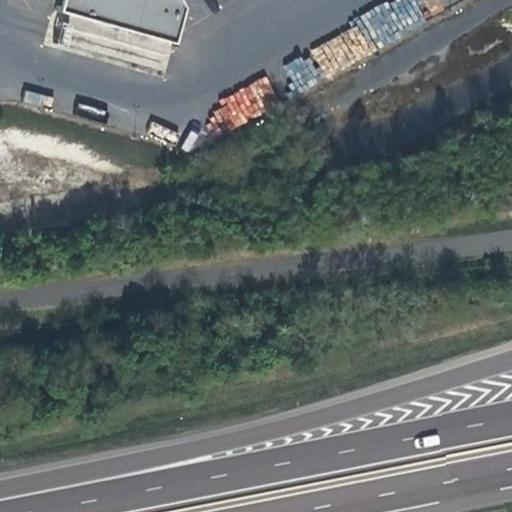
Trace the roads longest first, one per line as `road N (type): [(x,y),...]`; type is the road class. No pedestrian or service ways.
road 1 (motorway): [(511,356),(305,419),(31,484),(0,507)]
road 2 (motorway): [(511,416),(26,511)]
road 3 (motorway): [(281,511),(511,466)]
